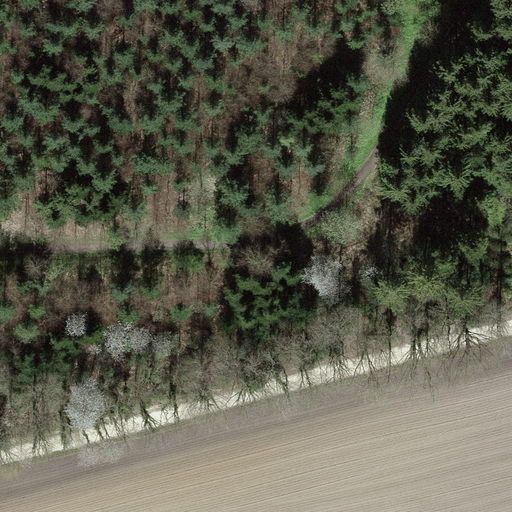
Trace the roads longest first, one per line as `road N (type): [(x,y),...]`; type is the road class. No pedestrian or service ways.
road 1 (track): [(0,250),(266,238),(330,215),(420,96),(474,0)]
road 2 (track): [(0,459),(511,333)]
